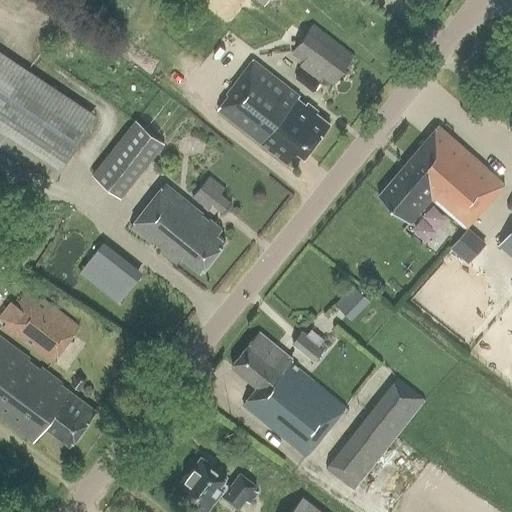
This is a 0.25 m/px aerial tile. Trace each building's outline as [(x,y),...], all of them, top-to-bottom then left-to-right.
[(297,68),(317,83),(322,77),(332,84),(353,56),(312,24),(290,52),(302,61),(297,68)] [(96,115),(0,50),(0,143),(53,179),(96,115)] [(304,157),(329,123),(315,113),(318,110),(252,62),(216,112),(285,164),(295,151),(304,157)] [(318,84),(309,77),(300,71),(295,79),(303,85),(312,92),(318,84)] [(96,176),(122,196),(161,146),(135,126),(96,176)] [(431,199),(465,229),(504,184),(438,126),(377,195),(410,224),(431,199)] [(222,213),(231,202),(221,195),(225,190),(207,176),(190,199),(207,212),(212,205),(222,213)] [(200,272),(224,241),(217,236),(222,229),(164,184),(130,228),(177,264),(182,258),(200,272)] [(451,247),(468,263),(486,243),(469,227),(451,247)] [(511,229),(499,244),(511,255),(511,229)] [(118,300),(142,269),(102,239),(78,270),(118,300)] [(334,301),(350,317),(368,299),(353,283),(334,301)] [(51,363),(79,326),(28,289),(15,308),(23,313),(9,332),(51,363)] [(306,456),(345,407),(289,362),(292,359),(259,332),(231,367),(256,387),(242,404),(306,456)] [(322,350),(319,347),(301,333),(292,344),(313,362),(322,350)] [(69,445),(95,410),(0,338),(0,417),(32,441),(44,426),(69,445)] [(86,380),(78,374),(71,384),(79,390),(86,380)] [(353,490),(423,400),(396,379),(326,469),(353,490)] [(257,473),(264,461),(251,454),(244,466),(257,473)] [(250,503),(257,493),(252,489),(255,486),(239,473),(227,488),(221,483),(226,477),(201,457),(186,477),(183,477),(179,483),(179,485),(177,488),(189,497),(185,502),(201,511),(204,511),(219,494),(238,509),(245,500),(250,503)] [(325,511),(298,491),(280,511),(325,511)]
